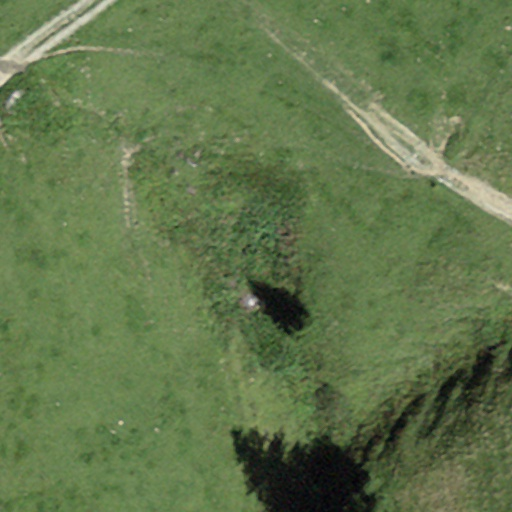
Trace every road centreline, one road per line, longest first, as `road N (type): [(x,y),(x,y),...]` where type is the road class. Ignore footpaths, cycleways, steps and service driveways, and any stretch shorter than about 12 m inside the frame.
road 1 (track): [(511,208),(442,169),(238,0)]
road 2 (track): [(102,0),(0,77)]
